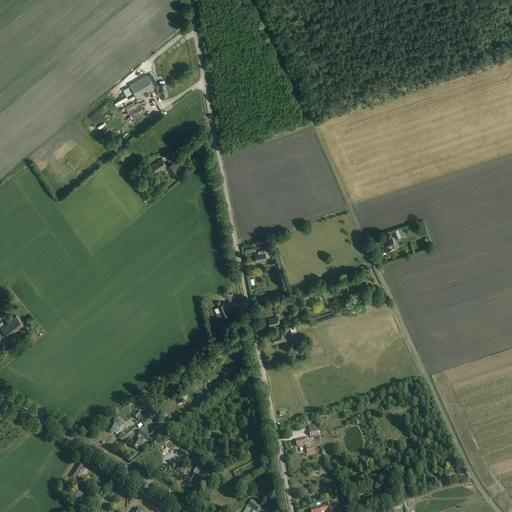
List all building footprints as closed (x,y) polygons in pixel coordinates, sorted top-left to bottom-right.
[(150,79),(147,74),(129,85),(137,98),(157,86),(153,78),(150,79)] [(168,96),(166,83),(159,85),(162,97),(168,96)] [(147,115),(139,102),(127,110),(134,123),(147,115)] [(86,123),(83,125),(89,132),(91,130),(86,123)] [(95,144),(103,155),(105,154),(98,142),(95,144)] [(166,166),(162,159),(151,166),(156,173),(166,166)] [(181,172),(174,162),(167,167),(174,177),(181,172)] [(395,239),(402,237),(399,229),(393,232),(395,239)] [(392,237),(381,242),(384,250),(388,248),(389,249),(396,246),(392,237)] [(267,260),(265,252),(255,254),(256,261),(262,260),(262,261),(267,260)] [(279,252),(272,254),(276,269),(283,267),(279,252)] [(297,302),(309,299),(307,290),(295,294),(297,302)] [(234,299),(232,293),(224,296),(225,299),(227,298),(228,302),(234,299)] [(221,305),(220,301),(216,303),(215,304),(217,308),(218,307),(220,312),(216,314),(218,318),(222,317),(229,314),(227,309),(226,309),(224,304),(221,305)] [(25,326),(16,315),(0,328),(0,327),(0,338),(1,337),(5,333),(9,339),(25,326)] [(280,325),(278,317),(269,319),(271,327),(280,325)] [(295,324),(293,318),(283,321),(284,327),(295,324)] [(283,342),(282,333),(272,336),(274,344),(283,342)] [(107,430),(112,433),(113,432),(114,432),(118,425),(120,422),(114,418),(107,430)] [(151,421),(148,418),(141,423),(144,427),(151,421)] [(149,434),(141,429),(138,434),(139,434),(137,437),(136,437),(131,446),(136,449),(137,448),(138,449),(143,441),(142,441),(144,438),(146,439),(149,434)] [(307,444),(305,437),(295,439),(296,446),(298,445),(298,447),(305,445),(307,453),(313,452),(312,446),(310,447),(309,443),(307,444)] [(188,454),(182,450),(179,454),(185,459),(188,454)] [(83,466),(78,462),(70,475),(76,479),(83,468),(82,467),(83,466)] [(186,481),(185,482),(190,485),(191,484),(192,484),(198,476),(197,475),(199,471),(203,474),(206,470),(197,464),(194,468),(195,468),(193,472),(192,472),(189,476),(186,475),(183,479),(186,481)] [(77,488),(69,497),(77,504),(85,495),(77,488)] [(255,502),(251,500),(248,505),(253,509),(254,508),(257,510),(259,507),(254,503),(255,502)] [(320,511),(321,511),(326,511),(332,511),(330,503),(324,505),(323,506),(323,505),(320,506),(310,509),(311,511),(320,511)]
